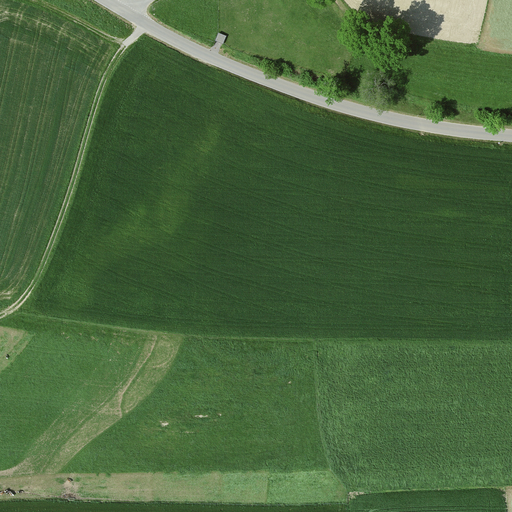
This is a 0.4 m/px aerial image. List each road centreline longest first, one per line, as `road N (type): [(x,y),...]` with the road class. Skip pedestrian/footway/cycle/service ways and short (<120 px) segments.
road 1 (unclassified): [(511,136),(397,119),(294,90),(190,48),(108,1)]
road 2 (track): [(124,45),(103,81),(35,281),(0,316)]
road 3 (track): [(145,23),(124,45),(33,0)]
